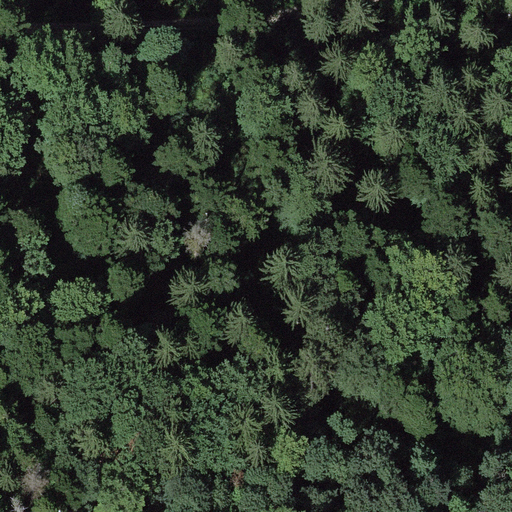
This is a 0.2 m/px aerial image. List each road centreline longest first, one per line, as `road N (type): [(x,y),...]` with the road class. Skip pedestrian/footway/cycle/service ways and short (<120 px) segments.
road 1 (track): [(128,24),(268,250),(511,426)]
road 2 (track): [(374,0),(277,20),(0,26)]
